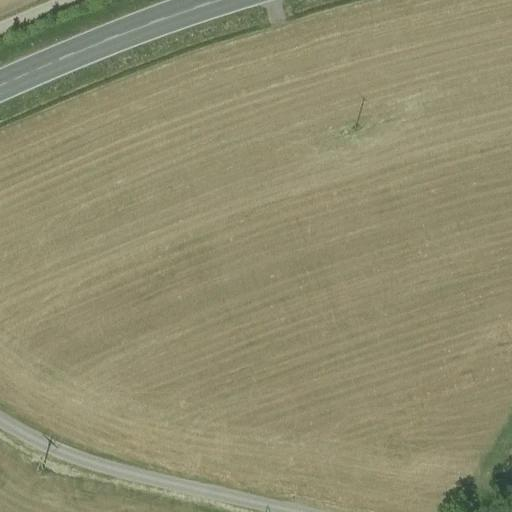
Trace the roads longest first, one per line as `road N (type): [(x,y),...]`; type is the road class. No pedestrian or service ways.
road 1 (unclassified): [(0,421),(104,470),(280,511)]
road 2 (primary): [(227,0),(0,87)]
